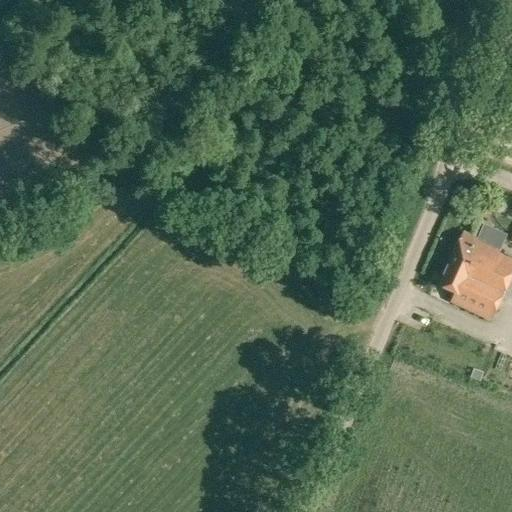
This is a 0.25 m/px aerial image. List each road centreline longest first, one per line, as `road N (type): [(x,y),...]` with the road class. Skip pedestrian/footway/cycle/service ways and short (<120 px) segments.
road 1 (unclassified): [(302,511),(450,168),(447,80),(431,0)]
road 2 (track): [(450,168),(511,15)]
